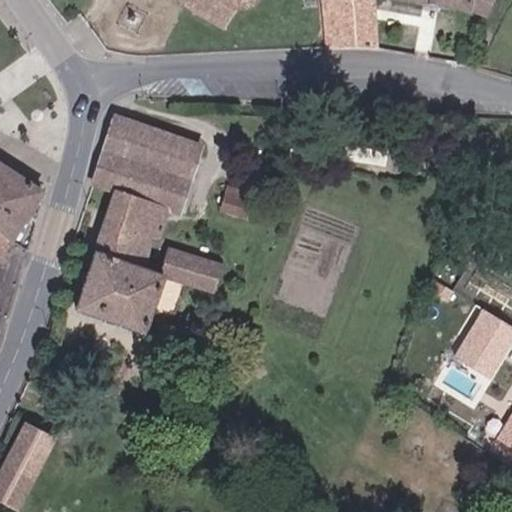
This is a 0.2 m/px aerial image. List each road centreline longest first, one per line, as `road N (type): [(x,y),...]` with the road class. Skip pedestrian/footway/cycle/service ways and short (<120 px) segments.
road 1 (unclassified): [(511,95),(413,75),(292,68),(207,68),(93,88)]
road 2 (secondary): [(93,88),(66,206),(0,396)]
